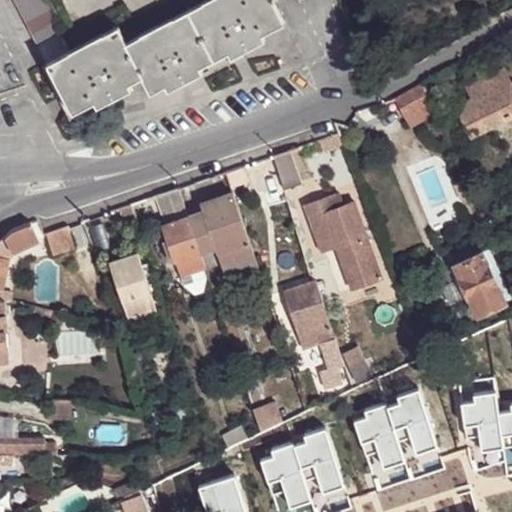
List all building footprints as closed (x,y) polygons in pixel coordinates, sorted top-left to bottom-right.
[(15,0),(47,62),(70,52),(69,50),(42,0),(15,0)] [(72,56),(70,52),(47,62),(73,111),(94,100),(129,82),(142,76),(150,91),(165,84),(200,66),(228,51),(263,33),(285,22),(273,0),(223,0),(207,9),(204,4),(174,21),(176,26),(142,43),(140,37),(126,45),(117,27),(101,35),(103,40),(72,56)] [(209,0),(203,3),(204,4),(207,9),(223,0),(209,0)] [(139,36),(140,37),(142,43),(176,26),(174,21),(173,19),(139,36)] [(69,50),(70,52),(72,56),(103,40),(101,35),(100,33),(69,50)] [(266,39),(263,33),(228,51),(231,57),(266,39)] [(464,86),(470,96),(508,76),(502,65),(464,86)] [(203,72),(200,66),(165,84),(168,90),(203,72)] [(439,72),(421,82),(429,101),(431,104),(448,94),(439,72)] [(508,76),(470,96),(455,105),(471,138),(505,121),(511,123),(511,80),(510,80),(508,76)] [(132,88),(129,82),(94,100),(97,106),(132,88)] [(421,82),(397,95),(408,113),(421,106),(429,101),(421,82)] [(431,104),(429,101),(421,106),(425,117),(434,113),(431,104)] [(421,106),(408,113),(413,123),(425,117),(421,106)] [(438,121),(434,113),(425,117),(429,124),(438,121)] [(334,137),(319,141),(322,151),(331,149),(330,145),(336,143),(334,137)] [(290,149),(273,155),(285,190),(301,183),(290,149)] [(179,188),(157,196),(166,224),(188,216),(187,211),(184,204),(179,188)] [(231,188),(200,198),(202,206),(187,211),(188,216),(200,252),(201,257),(212,253),(208,241),(244,229),(231,188)] [(341,195),(320,203),(324,214),(345,206),(341,195)] [(200,198),(184,204),(187,211),(202,206),(200,198)] [(345,206),(324,214),(335,245),(342,243),(368,233),(356,202),(345,206)] [(308,207),(324,251),(336,246),(324,214),(320,203),(308,207)] [(200,252),(188,216),(166,224),(164,225),(168,238),(171,246),(176,260),(200,252)] [(37,220),(31,222),(36,232),(42,230),(37,220)] [(0,289),(1,290),(9,260),(12,252),(39,241),(36,232),(31,222),(11,230),(1,240),(0,242),(0,289)] [(46,229),(53,251),(76,244),(69,222),(46,229)] [(248,241),(244,229),(208,241),(212,253),(248,241)] [(384,277),(368,233),(342,243),(357,286),(384,277)] [(170,262),(176,260),(171,246),(166,248),(170,262)] [(489,249),(482,252),(497,285),(505,281),(489,249)] [(201,257),(200,252),(176,260),(181,274),(204,264),(201,257)] [(497,285),(482,252),(457,264),(462,276),(461,277),(462,279),(469,296),(470,297),(497,285)] [(155,308),(145,276),(142,267),(138,253),(109,263),(126,317),(155,308)] [(452,303),(469,296),(462,279),(444,287),(452,303)] [(328,322),(314,281),(283,291),(296,332),(328,322)] [(506,303),(497,285),(470,297),(479,315),(506,303)] [(0,289),(0,300),(5,302),(10,303),(11,295),(12,292),(1,290),(0,289)] [(10,303),(21,305),(22,297),(11,295),(10,303)] [(50,325),(53,312),(36,308),(33,321),(50,325)] [(158,315),(155,308),(126,317),(128,325),(158,315)] [(119,328),(113,309),(103,324),(119,328)] [(333,339),(328,322),(296,332),(302,349),(333,339)] [(101,352),(100,328),(56,331),(58,355),(101,352)] [(427,352),(436,348),(433,341),(424,345),(427,352)] [(364,359),(349,366),(356,381),(372,375),(364,359)] [(339,365),(322,370),(327,387),(344,382),(339,365)] [(454,409),(478,404),(475,391),(451,395),(454,409)] [(70,419),(74,401),(57,397),(53,414),(70,419)] [(276,403),(252,411),(259,433),(282,421),(276,403)] [(229,448),(242,441),(237,430),(223,437),(229,448)] [(18,445),(19,455),(26,455),(41,455),(41,444),(18,445)] [(41,444),(41,455),(43,455),(55,455),(55,444),(41,444)] [(13,455),(0,455),(0,465),(10,465),(10,464),(13,455)] [(19,455),(13,455),(10,464),(26,463),(26,455),(19,455)] [(41,455),(26,455),(26,463),(43,463),(43,455),(41,455)] [(153,484),(161,480),(158,474),(147,479),(150,486),(153,484)]
